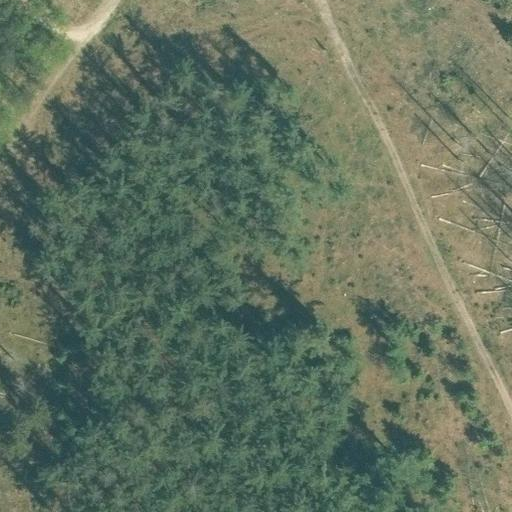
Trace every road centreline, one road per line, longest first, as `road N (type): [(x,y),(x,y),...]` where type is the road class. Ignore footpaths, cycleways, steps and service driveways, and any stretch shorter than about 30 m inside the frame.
road 1 (track): [(319,0),(511,416)]
road 2 (track): [(93,30),(0,163)]
road 3 (track): [(16,0),(73,35),(93,30),(114,0)]
